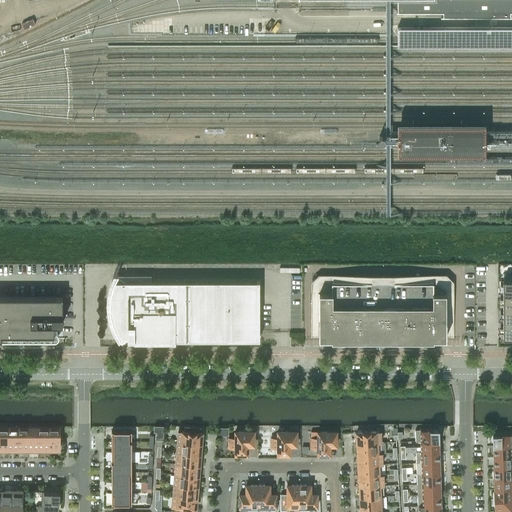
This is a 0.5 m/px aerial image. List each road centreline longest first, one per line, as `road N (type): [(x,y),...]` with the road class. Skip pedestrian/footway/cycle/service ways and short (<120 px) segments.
road 1 (tertiary): [(84,374),(465,374)]
road 2 (residential): [(337,511),(331,468),(232,466),(222,511)]
road 3 (residential): [(465,374),(468,511)]
